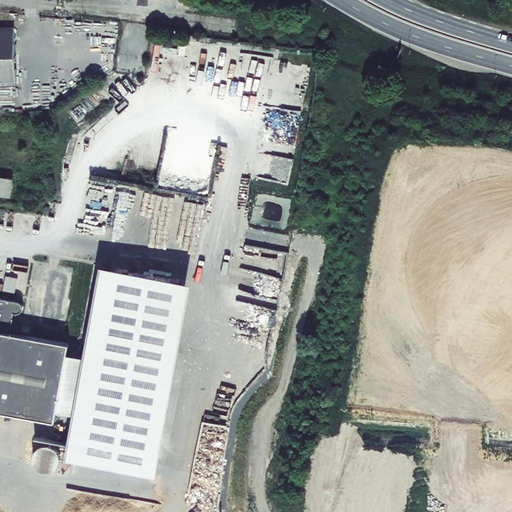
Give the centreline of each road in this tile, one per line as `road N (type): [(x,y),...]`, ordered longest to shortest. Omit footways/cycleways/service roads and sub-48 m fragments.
road 1 (primary): [(343,0),(420,38),(511,66)]
road 2 (primary): [(511,43),(384,0)]
